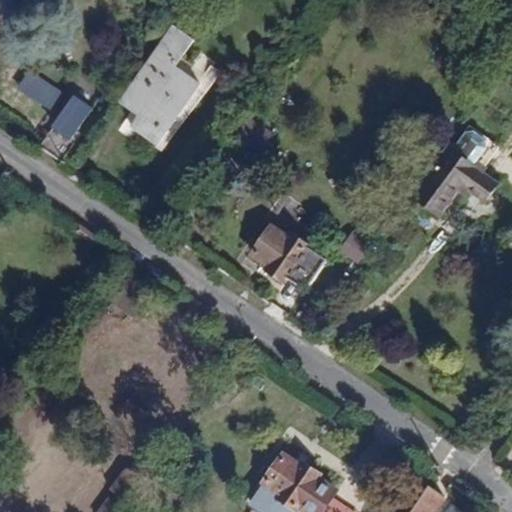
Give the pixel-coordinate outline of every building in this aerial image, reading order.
[(192,43),(174,30),(120,104),(140,118),(132,129),(158,148),(180,118),(178,116),(198,86),(174,70),(192,43)] [(31,69),(17,87),(50,112),(64,94),(31,69)] [(91,111),(74,99),(40,147),(62,162),(76,142),(72,139),(91,111)] [(500,151),(473,130),(456,153),(451,149),(416,198),(443,217),(461,194),(466,199),(475,187),(491,200),(504,182),(486,168),(500,151)] [(327,263),(290,238),(288,241),(271,230),(252,257),(269,269),(266,272),(284,284),(286,281),(305,294),(327,263)] [(143,309),(121,292),(112,303),(135,320),(143,309)] [(303,463),(300,467),(283,455),(252,504),(263,511),(322,511),(333,496),(337,490),(318,477),(320,474),(303,463)] [(121,511),(141,485),(125,473),(111,491),(114,493),(99,511),(121,511)] [(437,511),(445,501),(429,490),(414,511),(437,511)] [(358,511),(333,496),(322,511),(358,511)]
